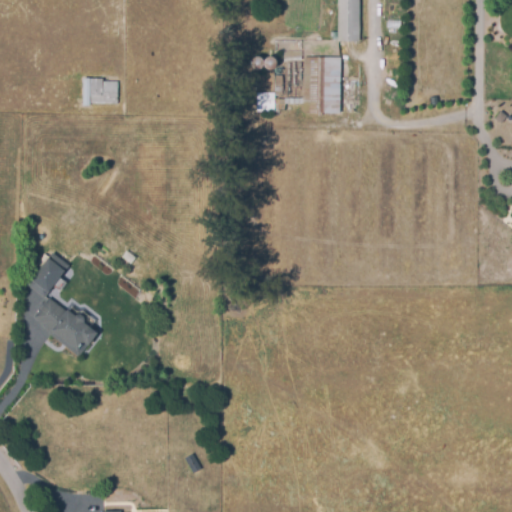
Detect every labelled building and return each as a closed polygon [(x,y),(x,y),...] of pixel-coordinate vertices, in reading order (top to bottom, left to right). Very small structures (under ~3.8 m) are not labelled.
[(338,0),(360,0),(360,43),(338,43),(338,0)] [(303,59),(340,59),(340,114),(303,114),(303,59)] [(83,80),(103,81),(103,83),(117,83),(117,106),(90,106),(90,107),(83,107),(83,80)] [(53,252),(69,264),(49,291),(44,298),(28,285),(53,252)] [(49,298),(62,308),(47,328),(34,318),(49,298)] [(68,309),(77,316),(79,313),(87,319),(85,322),(98,331),(79,357),(49,335),(53,329),(68,309)]
